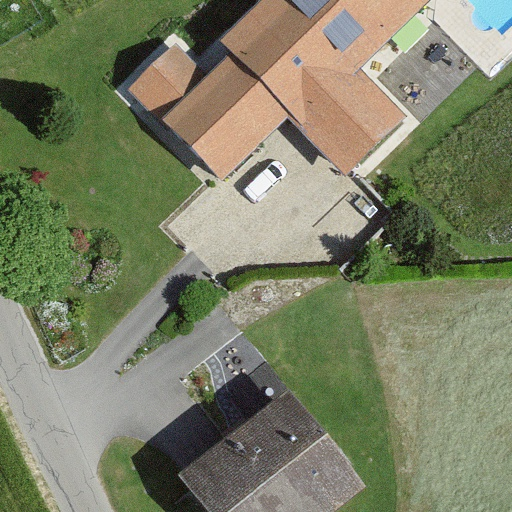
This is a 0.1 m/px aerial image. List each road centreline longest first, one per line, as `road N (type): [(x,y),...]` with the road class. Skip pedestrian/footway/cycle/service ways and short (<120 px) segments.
road 1 (unknown): [(49,434),(283,219)]
road 2 (unclassified): [(0,331),(87,511)]
